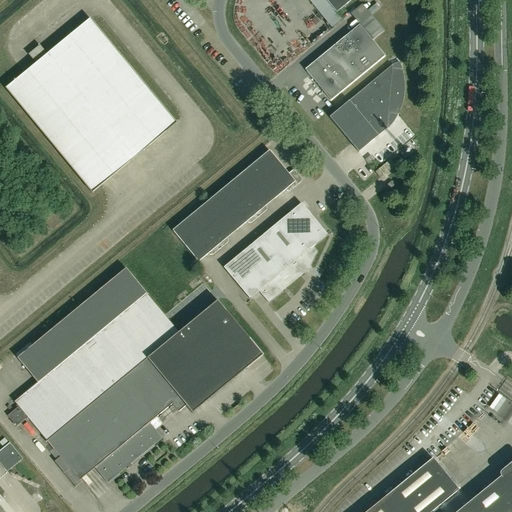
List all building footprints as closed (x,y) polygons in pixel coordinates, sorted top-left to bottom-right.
[(325,0),(336,13),(351,0),(325,0)] [(305,70),(330,101),(385,56),(372,40),(383,31),(371,16),(305,70)] [(92,193),(102,185),(156,139),(176,123),(90,19),(66,38),(47,54),(40,46),(29,56),(35,63),(5,88),(92,193)] [(403,102),(404,99),(404,96),(404,93),(405,90),(405,87),(405,84),(404,81),(404,78),(403,75),(403,72),(402,69),(401,69),(392,69),(392,65),(329,117),(358,152),(387,129),(388,114),(391,114),(391,116),(395,116),(395,114),(398,115),(397,115),(398,116),(399,113),(400,110),(401,108),(402,105),(403,102)] [(302,178),(295,171),(292,170),(289,173),(269,150),(172,230),(198,262),(208,253),(209,255),(213,255),(228,242),(228,239),(225,235),(235,227),(237,230),(247,222),(248,223),(251,223),(267,210),(267,207),(264,203),(273,195),(275,198),(285,190),(286,191),(289,191),(301,181),(302,178)] [(371,155),(365,160),(369,164),(374,160),(371,155)] [(395,166),(390,160),(375,172),(380,178),(395,166)] [(390,189),(395,185),(392,181),(386,185),(390,189)] [(313,246),(327,235),(301,203),(224,267),(250,299),(259,291),(269,302),(282,291),(281,290),(300,274),(301,276),(306,271),(307,272),(317,251),(313,246)] [(17,358),(38,383),(15,402),(19,407),(8,416),(17,426),(28,417),(60,457),(55,462),(75,487),(81,482),(77,476),(92,464),(108,483),(162,438),(150,422),(172,404),(179,412),(186,405),(192,413),(262,355),(217,300),(179,332),(126,268),(17,358)] [(504,397),(495,410),(502,415),(511,402),(504,397)] [(0,461),(7,470),(21,459),(10,445),(0,452),(0,461)] [(431,511),(458,490),(433,458),(366,511),(431,511)] [(511,511),(511,461),(501,471),(500,471),(500,472),(500,473),(500,474),(500,475),(500,476),(456,511),(511,511)]
